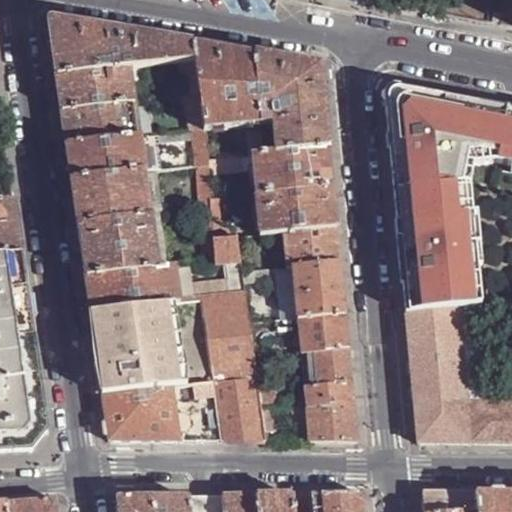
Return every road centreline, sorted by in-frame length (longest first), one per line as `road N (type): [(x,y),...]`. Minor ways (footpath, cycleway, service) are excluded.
road 1 (residential): [(83,476),(12,0)]
road 2 (residential): [(116,0),(511,69)]
road 3 (residential): [(386,466),(121,466),(83,476)]
road 4 (residential): [(511,469),(386,466)]
